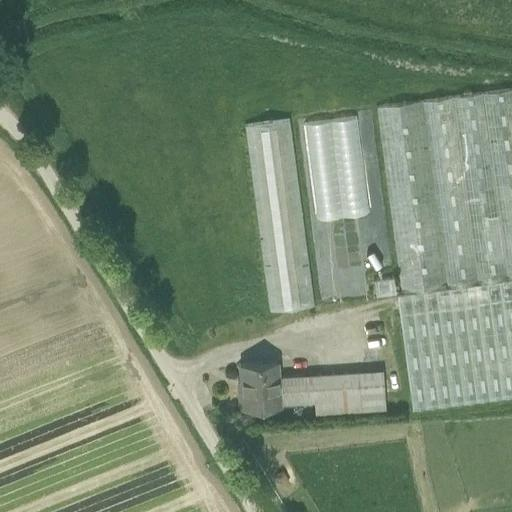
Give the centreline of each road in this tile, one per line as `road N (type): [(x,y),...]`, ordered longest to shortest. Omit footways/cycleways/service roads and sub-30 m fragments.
road 1 (residential): [(253,511),(172,375),(0,122)]
road 2 (track): [(172,375),(286,336),(380,318)]
